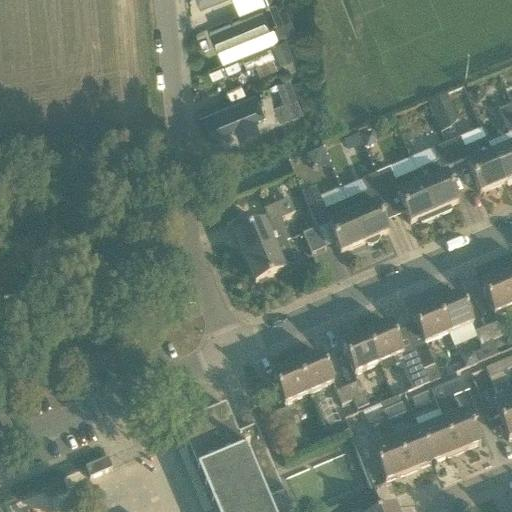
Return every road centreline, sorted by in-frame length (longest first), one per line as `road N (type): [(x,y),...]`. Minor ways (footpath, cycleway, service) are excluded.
road 1 (unclassified): [(222,348),(186,204),(166,0)]
road 2 (residential): [(222,348),(511,230)]
road 3 (residential): [(0,448),(222,348)]
